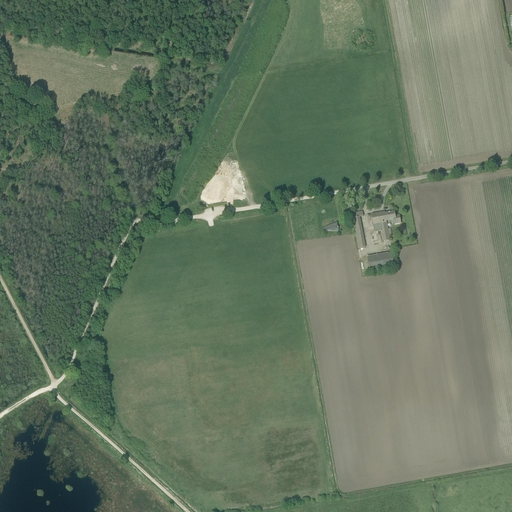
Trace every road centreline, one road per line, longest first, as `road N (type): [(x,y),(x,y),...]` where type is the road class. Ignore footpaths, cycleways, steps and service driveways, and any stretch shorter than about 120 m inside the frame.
road 1 (track): [(53,385),(134,222),(344,191)]
road 2 (track): [(134,222),(116,174),(116,141),(136,97),(186,31),(190,0)]
road 3 (track): [(53,385),(189,511)]
road 4 (unclassified): [(344,191),(511,159)]
road 5 (track): [(169,63),(222,73),(262,0)]
road 6 (track): [(0,275),(53,385)]
